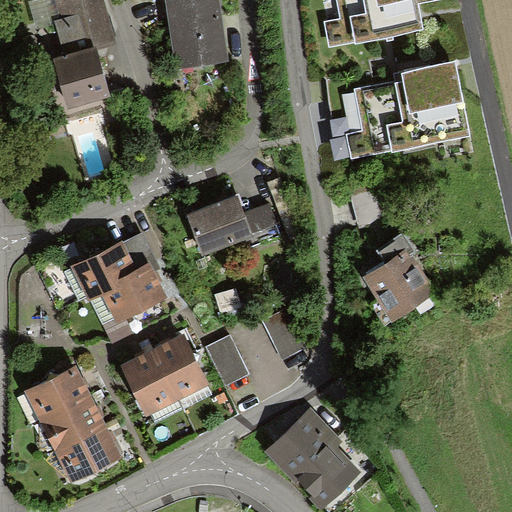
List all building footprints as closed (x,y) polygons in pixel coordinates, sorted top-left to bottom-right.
[(64,57),(99,47),(116,42),(104,0),(55,0),(61,18),(54,20),(64,57)] [(217,0),(166,0),(176,66),(227,59),(217,0)] [(324,0),(333,42),(420,25),(416,1),(420,0),(324,0)] [(64,57),(55,58),(69,108),(111,96),(99,47),(64,57)] [(469,125),(454,61),(400,73),(402,81),(361,90),(375,147),(469,125)] [(236,192),(188,209),(202,249),(273,224),(265,203),(243,211),(236,192)] [(391,250),(364,266),(393,312),(432,288),(407,247),(415,242),(404,224),(383,237),(391,250)] [(142,227),(121,237),(135,265),(148,259),(155,255),(142,227)] [(102,281),(135,265),(121,237),(75,260),(89,288),(102,281)] [(148,259),(135,265),(102,281),(116,310),(162,288),(148,259)] [(97,304),(108,333),(120,329),(110,299),(97,304)] [(303,347),(284,306),(261,317),(280,358),(303,347)] [(187,331),(156,346),(177,389),(207,374),(187,331)] [(247,369),(229,331),(207,341),(226,379),(247,369)] [(146,404),(177,389),(156,346),(125,361),(146,404)] [(30,387),(44,415),(90,392),(76,364),(30,387)] [(44,415),(59,444),(105,421),(90,392),(44,415)] [(307,406),(266,444),(320,503),(361,466),(307,406)] [(119,450),(105,421),(59,444),(73,473),(119,450)]
